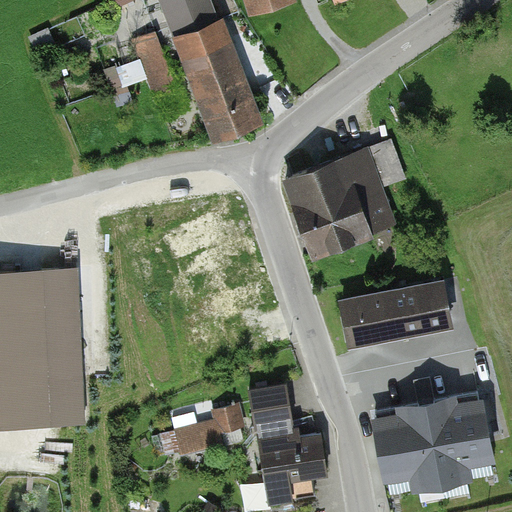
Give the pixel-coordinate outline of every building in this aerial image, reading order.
[(188,0),(164,0),(216,136),(258,120),(214,6),(194,13),(188,0)] [(240,0),(244,11),(277,0),(240,0)] [(176,88),(154,31),(132,40),(154,97),(176,88)] [(368,148),(285,181),(315,258),(399,225),(368,148)] [(0,420),(85,417),(79,263),(0,265),(0,420)] [(453,322),(443,274),(341,295),(351,343),(453,322)] [(287,377),(248,384),(254,417),(293,410),(287,377)] [(478,397),(374,420),(389,488),(493,465),(478,397)] [(235,403),(209,409),(212,421),(169,431),(174,454),(219,444),(216,434),(241,429),(235,403)] [(304,424),(259,431),(271,503),(293,500),(289,481),(330,474),(323,432),(306,435),(304,424)]
